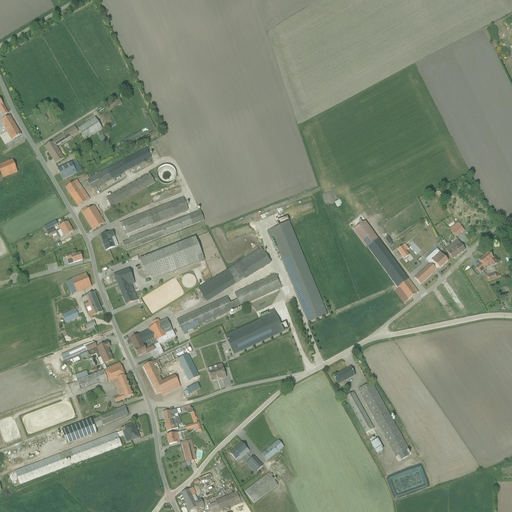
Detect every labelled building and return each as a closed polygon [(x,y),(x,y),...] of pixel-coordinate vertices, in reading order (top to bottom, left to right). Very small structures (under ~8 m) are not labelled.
[(109,112),(122,103),(120,100),(106,109),(109,112)] [(3,127),(11,141),(21,135),(10,116),(1,121),(4,126),(3,127)] [(102,129),(95,118),(77,129),(85,141),(102,129)] [(55,165),(68,157),(67,157),(64,159),(56,146),(71,137),(78,133),(75,127),(52,141),(52,142),(44,147),(55,165)] [(103,145),(107,142),(102,134),(98,137),(103,145)] [(146,148),(89,178),(90,179),(87,181),(94,196),(99,193),(96,187),(151,158),(146,148)] [(12,160),(0,164),(0,172),(1,175),(0,175),(0,179),(18,172),(12,160)] [(76,161),(58,170),(63,180),(81,172),(76,161)] [(160,164),(156,176),(159,177),(158,181),(172,185),(176,169),(160,164)] [(87,175),(86,174),(78,178),(80,183),(89,178),(88,177),(90,177),(89,174),(87,175)] [(149,174),(106,198),(111,207),(155,183),(149,174)] [(78,207),(90,199),(77,180),(65,188),(78,207)] [(124,227),(127,235),(188,210),(184,198),(119,223),(121,228),(124,227)] [(87,207),(81,211),(93,230),(105,223),(94,206),(88,210),(87,207)] [(123,243),(126,251),(204,221),(200,211),(129,239),(129,240),(123,243)] [(308,323),(328,315),(287,218),(277,222),(278,227),(267,232),(270,240),(272,239),(308,323)] [(44,227),(46,231),(58,225),(56,222),(44,227)] [(61,238),(73,231),(68,222),(59,227),(60,230),(57,232),(61,238)] [(365,222),(353,231),(366,249),(378,239),(365,222)] [(464,231),(458,223),(450,229),(455,237),(464,231)] [(100,236),(106,251),(115,247),(112,238),(115,237),(113,231),(100,236)] [(195,237),(139,259),(147,278),(151,276),(153,281),(205,260),(195,237)] [(452,260),(465,251),(458,241),(445,250),(452,260)] [(379,246),(370,252),(386,273),(387,273),(398,288),(397,288),(398,289),(395,292),(404,304),(418,293),(408,280),(404,283),(393,267),(394,267),(379,246)] [(197,288),(207,302),(271,263),(261,248),(240,261),(240,262),(197,288)] [(440,269),(447,261),(436,250),(426,259),(430,264),(436,270),(438,268),(440,269)] [(68,264),(82,260),(80,253),(76,255),(76,253),(66,256),(68,264)] [(493,267),(497,264),(488,253),(479,261),(481,264),(476,269),(480,274),(486,269),(485,268),(490,264),(493,267)] [(430,264),(414,278),(420,285),(436,271),(436,270),(430,264)] [(114,276),(126,305),(134,302),(135,303),(138,302),(131,285),(135,284),(129,270),(114,276)] [(66,281),(71,295),(91,286),(86,274),(66,281)] [(487,276),(488,283),(501,278),(500,276),(496,277),(495,274),(487,276)] [(177,320),(183,334),(183,333),(184,335),(187,334),(186,332),(281,289),(275,275),(234,293),(237,300),(230,304),(227,297),(177,320)] [(82,298),(86,307),(98,302),(94,292),(82,298)] [(90,317),(102,312),(98,302),(86,307),(90,317)] [(62,315),(65,323),(79,318),(75,309),(62,315)] [(268,312),(269,315),(224,334),(232,354),(287,331),(284,323),(280,325),(273,310),(268,312)] [(138,357),(142,355),(143,357),(151,353),(153,358),(158,356),(163,353),(159,345),(175,337),(166,319),(160,322),(158,320),(152,323),(153,326),(147,329),(148,330),(130,339),(138,357)] [(85,325),(86,330),(96,326),(94,321),(85,325)] [(61,355),(63,361),(97,346),(95,343),(94,343),(93,342),(84,345),(61,355)] [(98,359),(101,366),(113,360),(108,348),(110,347),(108,343),(96,348),(100,357),(98,359)] [(162,396),(181,387),(175,375),(162,381),(160,376),(162,375),(158,366),(159,365),(161,368),(173,362),(188,354),(192,352),(188,344),(159,358),(158,356),(153,358),(154,361),(143,367),(157,395),(161,393),(162,396)] [(190,359),(188,354),(173,362),(174,363),(178,361),(188,382),(199,376),(190,359)] [(115,403),(133,396),(120,363),(103,370),(104,371),(77,381),(81,391),(107,380),(108,383),(113,381),(119,396),(113,398),(115,403)] [(222,379),(226,378),(221,365),(207,369),(211,382),(221,378),(222,379)] [(338,386),(355,376),(350,368),(338,375),(337,374),(333,377),(338,386)] [(88,376),(86,371),(75,376),(77,381),(88,376)] [(197,383),(186,389),(190,398),(201,392),(197,383)] [(371,383),(358,390),(395,458),(399,456),(406,452),(409,450),(371,383)] [(354,393),(345,398),(368,438),(373,436),(370,431),(374,429),(354,393)] [(92,419),(61,430),(67,445),(97,433),(95,428),(102,426),(103,426),(128,415),(125,407),(99,417),(100,417),(92,420),(92,419)] [(162,413),(164,421),(178,417),(177,415),(178,414),(177,409),(162,413)] [(185,426),(186,431),(194,429),(200,427),(199,422),(197,423),(196,421),(198,421),(196,416),(195,416),(194,413),(190,414),(193,424),(185,426)] [(177,426),(181,425),(179,417),(178,417),(164,421),(167,432),(178,429),(177,426)] [(126,443),(139,438),(134,424),(121,429),(122,431),(117,433),(119,438),(124,436),(126,443)] [(169,445),(180,442),(180,441),(183,440),(181,432),(167,436),(169,445)] [(116,433),(15,471),(20,485),(122,446),(119,438),(117,433),(116,433)] [(378,439),(371,443),(377,454),(383,450),(378,439)] [(278,440),(261,454),(267,461),(284,447),(278,440)] [(191,441),(182,443),(187,462),(196,460),(191,441)] [(249,452),(241,443),(230,454),(236,460),(239,457),(241,459),(249,452)] [(255,474),(263,466),(253,457),(245,464),(255,474)] [(193,482),(195,485),(199,483),(207,502),(219,497),(210,474),(193,482)] [(269,474),(244,492),(253,504),(278,486),(269,474)] [(181,493),(189,511),(197,508),(198,509),(204,506),(201,499),(198,501),(195,494),(193,488),(181,493)] [(208,506),(210,511),(216,511),(220,511),(241,503),(236,493),(215,501),(216,503),(208,506)]
